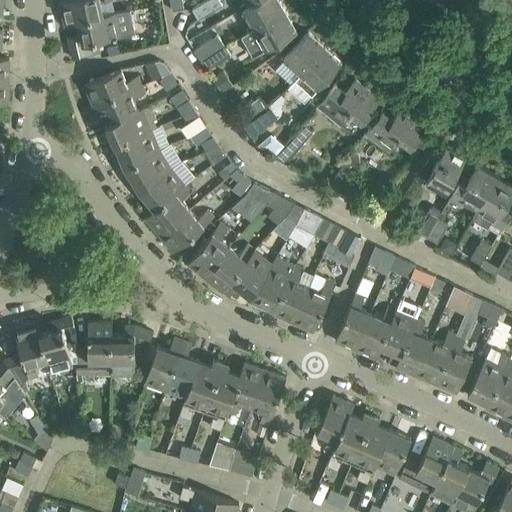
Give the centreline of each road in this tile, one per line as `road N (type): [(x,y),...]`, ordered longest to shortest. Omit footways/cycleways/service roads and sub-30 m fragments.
road 1 (residential): [(317,358),(187,299),(115,227),(70,162),(27,149)]
road 2 (residential): [(511,445),(317,358)]
road 3 (residential): [(264,511),(317,358)]
road 4 (residential): [(27,149),(34,0)]
